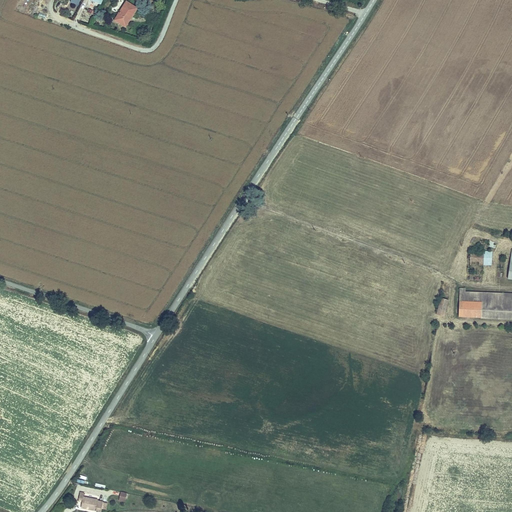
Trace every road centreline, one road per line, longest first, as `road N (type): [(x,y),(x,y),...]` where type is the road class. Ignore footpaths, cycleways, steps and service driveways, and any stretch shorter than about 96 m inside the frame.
road 1 (tertiary): [(156,336),(372,0)]
road 2 (tertiary): [(41,511),(156,336)]
road 3 (unclassified): [(156,336),(0,280)]
